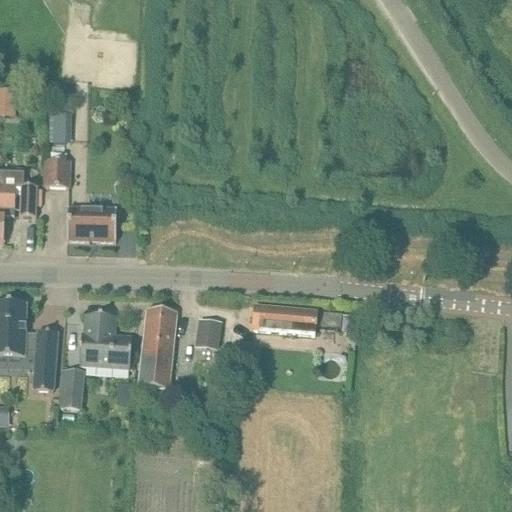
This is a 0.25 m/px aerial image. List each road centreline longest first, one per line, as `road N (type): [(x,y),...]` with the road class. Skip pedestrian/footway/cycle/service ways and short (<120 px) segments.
road 1 (tertiary): [(511,309),(250,281),(0,273)]
road 2 (residential): [(511,173),(478,138),(389,0)]
